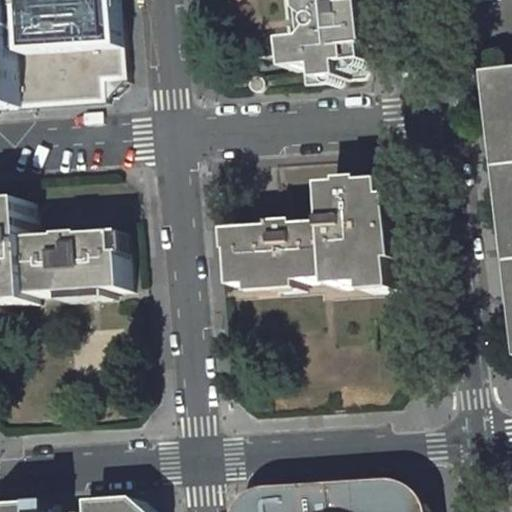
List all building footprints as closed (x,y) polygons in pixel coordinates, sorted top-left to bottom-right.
[(0,0),(0,111),(26,110),(27,109),(89,105),(89,106),(112,104),(110,83),(133,81),(126,0),(0,0)] [(368,0),(310,0),(313,21),(379,12),(378,7),(369,8),(368,0)] [(378,7),(377,0),(368,0),(369,8),(378,7)] [(309,88),(371,80),(385,64),(383,49),(373,50),(372,36),(360,38),(358,25),(380,22),(379,12),(313,21),(316,43),(303,45),(304,53),(293,54),(295,67),(296,76),(307,75),(309,88)] [(360,38),(372,36),(381,35),(380,22),(358,25),(360,38)] [(372,36),(373,50),(383,49),(381,35),(372,36)] [(289,64),(290,76),(296,76),(295,67),(293,54),(288,54),(289,64)] [(255,82),(254,84),(254,85),(254,87),(255,90),(257,93),(259,93),(261,94),(265,92),(267,89),(267,84),(266,82),(264,80),(260,79),(258,80),(255,82)] [(240,234),(244,292),(319,287),(342,285),(342,292),(407,287),(396,186),(339,189),(338,182),(335,182),(338,228),(308,230),(307,225),(283,226),(283,231),(270,232),(258,233),(240,234)] [(0,206),(0,309),(45,306),(44,300),(138,294),(135,256),(129,257),(128,237),(57,242),(40,243),(38,204),(0,206)] [(435,511),(434,506),(430,500),(432,498),(424,491),(414,486),(413,488),(406,487),(392,487),(392,486),(315,492),(315,491),(275,493),(269,494),(258,501),(249,511),(248,511),(435,511)] [(158,511),(147,502),(100,505),(100,511),(67,511),(67,508),(13,511),(12,511),(158,511)]
